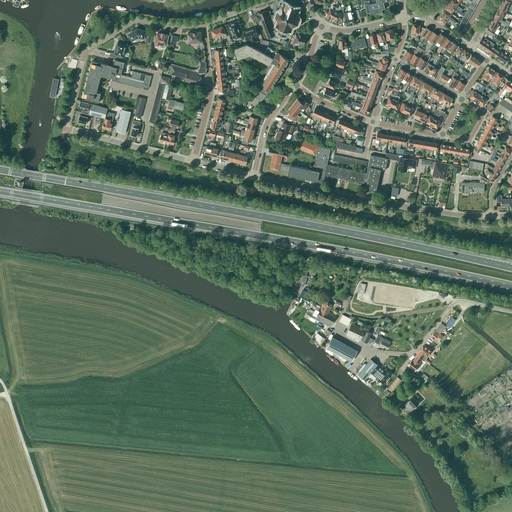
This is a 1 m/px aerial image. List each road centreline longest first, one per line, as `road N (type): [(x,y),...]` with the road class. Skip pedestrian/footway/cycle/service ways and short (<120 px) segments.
road 1 (motorway): [(511,268),(0,170)]
road 2 (motorway): [(0,191),(511,286)]
road 3 (residential): [(192,162),(65,129),(84,51),(133,20),(204,23)]
road 4 (residential): [(491,215),(432,212),(253,177)]
road 5 (residential): [(192,162),(209,100),(204,23)]
road 6 (track): [(0,381),(46,511)]
road 7 (unclassified): [(511,312),(455,302),(409,353)]
